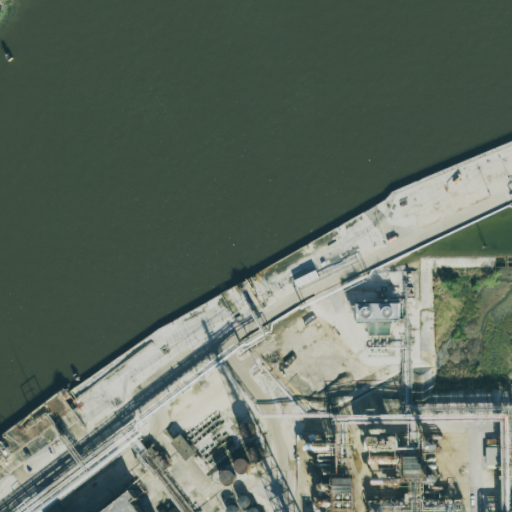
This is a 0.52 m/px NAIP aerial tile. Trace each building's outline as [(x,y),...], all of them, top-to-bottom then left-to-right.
[(401,302),(358,300),(357,321),(400,323),(401,302)] [(185,461),(195,454),(182,434),(171,441),(185,461)] [(499,465),(498,444),(486,444),(486,465),(499,465)] [(250,466),(242,458),(234,466),(241,474),(250,466)] [(233,470),(221,472),(223,485),(235,483),(233,470)] [(143,511),(136,501),(139,498),(134,492),(107,511),(63,511),(59,506),(51,511),(143,511)]
